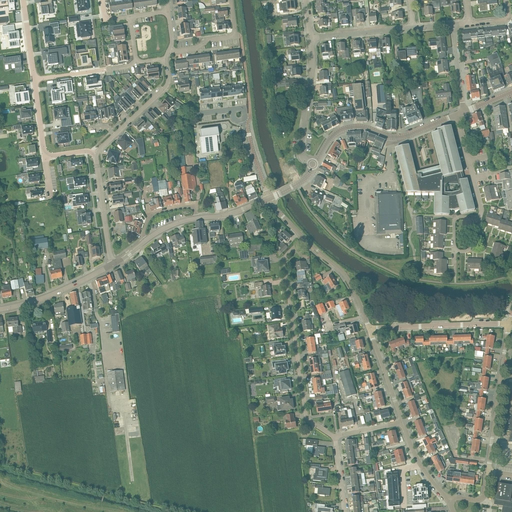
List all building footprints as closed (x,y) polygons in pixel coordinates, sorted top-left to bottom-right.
[(0,0),(0,1),(6,0),(7,0),(8,8),(14,8),(15,11),(9,12),(15,11),(14,4),(13,0),(0,0)] [(47,0),(48,2),(40,3),(41,8),(42,10),(41,10),(41,13),(41,15),(41,16),(43,16),(49,15),(48,12),(53,12),(52,5),(52,4),(52,2),(54,1),(52,2),(51,0),(47,0)] [(86,0),(76,0),(78,12),(88,11),(86,0)] [(145,7),(144,0),(138,0),(140,9),(146,9),(146,7),(145,7)] [(288,11),(290,11),(295,10),(294,2),(289,2),(288,0),(281,0),(282,6),(287,5),(288,11)] [(316,9),(325,8),(329,7),(329,4),(325,5),(324,0),(318,0),(319,2),(317,2),(317,6),(316,6),(316,9)] [(449,0),(451,0),(453,0),(454,6),(451,6),(452,14),(455,14),(456,14),(460,14),(459,5),(458,5),(457,0),(449,0)] [(484,0),(482,0),(477,1),(478,4),(479,4),(480,12),(487,11),(487,5),(497,4),(496,0),(484,0)] [(432,8),(432,9),(433,8),(440,8),(439,1),(432,2),(432,4),(428,4),(429,8),(432,8)] [(346,14),(338,15),(339,18),(341,18),(341,26),(348,25),(348,22),(352,22),(351,7),(345,8),(346,14)] [(216,21),(224,20),(223,17),(227,17),(226,9),(217,11),(218,14),(215,14),(216,21)] [(352,11),(353,12),(353,17),(356,16),(357,24),(363,23),(363,22),(364,22),(364,21),(363,21),(363,16),(360,16),(359,10),(352,11)] [(187,13),(178,14),(179,20),(183,19),(183,22),(191,21),(190,17),(187,17),(187,13)] [(292,16),(282,17),(282,24),(288,23),(289,27),(297,26),(296,19),(292,20),(292,16)] [(224,23),(224,20),(216,21),(217,24),(216,24),(217,31),(229,30),(228,22),(224,23)] [(327,27),(327,24),(330,23),(330,20),(319,21),(319,28),(327,27)] [(183,25),(180,25),(180,31),(189,29),(189,30),(193,29),(192,29),(192,24),(194,24),(194,21),(191,21),(183,22),(183,25)] [(89,22),(79,23),(81,38),(91,37),(89,22)] [(44,31),(45,44),(46,44),(53,43),(53,38),(52,38),(51,35),(54,35),(54,29),(59,28),(58,23),(49,24),(50,31),(44,31)] [(14,25),(2,27),(3,36),(3,35),(8,34),(9,42),(12,41),(13,47),(19,46),(19,47),(18,40),(19,40),(18,33),(18,32),(14,33),(13,26),(14,26),(14,25)] [(111,27),(109,27),(109,31),(111,30),(111,31),(112,32),(113,32),(113,36),(124,34),(123,29),(119,29),(118,26),(116,26),(111,27)] [(498,28),(499,36),(506,35),(505,27),(498,28)] [(189,29),(180,31),(181,36),(184,35),(185,39),(193,38),(192,33),(191,32),(189,32),(189,30),(189,29)] [(470,39),(470,31),(463,32),(462,32),(463,40),(470,39)] [(291,46),(294,45),(299,45),(298,36),(292,37),(291,33),(284,33),(284,38),(289,37),(289,42),(291,42),(291,46)] [(113,40),(111,42),(111,45),(115,45),(120,44),(120,41),(125,40),(124,34),(113,36),(114,40),(113,40)] [(438,53),(441,53),(446,52),(444,38),(439,38),(439,41),(437,41),(437,40),(429,41),(429,46),(437,45),(438,53)] [(380,53),(381,53),(386,53),(386,48),(390,48),(389,39),(382,40),(383,45),(380,46),(380,49),(380,53)] [(380,53),(380,49),(376,50),(376,49),(377,49),(376,46),(376,41),(368,42),(368,47),(369,52),(377,52),(377,57),(381,57),(381,53),(380,53)] [(364,53),(364,51),(363,46),(360,46),(360,42),(352,43),(353,51),(360,50),(360,53),(364,53)] [(349,56),(349,54),(348,49),(345,49),(344,44),(337,45),(338,53),(342,52),(342,56),(349,56)] [(329,50),(328,46),(321,46),(322,54),(322,57),(333,56),(332,49),(329,50)] [(417,56),(417,52),(417,47),(405,48),(405,52),(397,53),(397,59),(397,60),(398,60),(398,61),(406,61),(406,57),(418,56),(418,60),(422,59),(421,56),(417,56)] [(49,56),(47,56),(49,66),(49,67),(49,66),(58,64),(57,60),(62,60),(61,55),(67,55),(66,48),(48,50),(49,56)] [(77,59),(78,67),(86,66),(92,66),(91,62),(97,61),(95,49),(89,50),(89,53),(80,55),(80,54),(81,59),(77,60),(77,59)] [(235,50),(232,51),(233,59),(239,59),(242,58),(242,57),(241,52),(238,53),(238,51),(235,52),(235,50)] [(292,61),(295,61),(300,60),(299,53),(295,54),(294,50),(288,51),(289,55),(291,54),(292,61)] [(468,61),(472,60),(470,51),(464,52),(465,58),(467,57),(468,61)] [(206,54),(203,55),(204,63),(210,63),(212,62),(212,56),(209,56),(209,55),(206,56),(206,54)] [(127,56),(117,58),(118,65),(123,64),(125,64),(125,62),(127,61),(128,61),(129,60),(128,58),(127,58),(127,56)] [(16,57),(4,59),(4,66),(14,64),(15,69),(21,68),(22,72),(21,65),(20,57),(16,58),(16,57)] [(67,59),(63,60),(64,71),(72,69),(70,57),(67,57),(67,59)] [(439,74),(443,73),(448,73),(447,66),(446,61),(447,61),(446,61),(442,61),(440,61),(437,62),(439,74)] [(504,76),(501,64),(491,68),(493,72),(490,73),(490,72),(488,73),(491,80),(487,82),(487,84),(488,89),(492,88),(493,92),(505,88),(504,87),(505,87),(504,86),(506,85),(507,86),(508,87),(508,86),(504,76)] [(144,74),(158,72),(157,66),(154,66),(154,67),(146,68),(147,71),(145,71),(144,73),(144,74)] [(293,66),(286,67),(287,70),(293,70),(294,77),(300,76),(300,69),(293,70),(293,66)] [(325,84),(328,83),(327,76),(330,76),(330,72),(333,72),(333,68),(326,69),(327,72),(320,73),(321,81),(325,81),(325,84)] [(480,98),(480,97),(479,93),(479,90),(476,90),(474,76),(466,77),(468,92),(471,91),(472,100),(480,98)] [(90,78),(85,79),(85,83),(86,83),(87,86),(94,85),(94,88),(102,87),(101,81),(96,82),(96,78),(93,78),(90,78)] [(187,78),(180,79),(181,84),(177,84),(179,92),(189,91),(188,83),(187,78)] [(139,80),(134,84),(137,87),(135,89),(142,97),(146,93),(141,87),(144,85),(142,83),(139,80)] [(144,80),(142,83),(144,85),(147,89),(150,86),(146,82),(144,80)] [(290,88),(290,92),(301,90),(300,83),(295,83),(294,80),(286,81),(287,88),(290,88)] [(385,120),(382,129),(387,131),(396,131),(397,111),(391,111),(391,103),(391,93),(396,93),(395,80),(384,81),(385,93),(385,104),(387,113),(386,116),(387,116),(387,119),(389,119),(389,121),(387,121),(385,120)] [(56,91),(51,92),(52,104),(61,103),(60,95),(73,93),(71,81),(57,83),(58,92),(56,92),(56,91)] [(481,89),(479,89),(480,92),(480,97),(488,95),(487,90),(486,88),(485,81),(480,82),(480,83),(481,89)] [(237,85),(238,96),(244,95),(243,94),(246,94),(245,84),(237,85)] [(436,92),(436,94),(437,99),(447,98),(448,104),(451,103),(450,97),(451,97),(450,91),(449,91),(448,85),(443,85),(444,91),(436,92)] [(16,104),(29,103),(28,93),(25,94),(24,86),(14,87),(14,88),(17,87),(18,94),(15,95),(16,104)] [(130,88),(126,92),(131,97),(133,95),(138,100),(142,97),(135,89),(132,86),(130,88)] [(363,112),(363,122),(368,122),(368,111),(366,111),(366,110),(364,110),(364,109),(366,107),(363,86),(353,87),(350,87),(351,92),(349,92),(350,98),(354,97),(356,111),(363,111),(363,112)] [(384,87),(376,87),(378,104),(385,104),(384,87)] [(126,92),(119,97),(122,100),(130,108),(134,104),(129,99),(131,97),(126,92)] [(116,102),(114,104),(115,106),(116,109),(117,110),(120,107),(125,112),(130,108),(122,100),(119,97),(115,101),(116,102)] [(159,109),(162,112),(163,114),(166,111),(166,110),(167,109),(168,111),(174,105),(168,98),(162,104),(163,105),(162,106),(159,109)] [(102,108),(97,108),(97,111),(98,113),(101,113),(101,115),(102,120),(108,119),(108,118),(106,109),(107,109),(106,104),(103,105),(102,107),(102,108)] [(403,106),(399,106),(400,114),(403,114),(404,119),(406,118),(407,121),(403,123),(405,127),(410,125),(412,125),(417,123),(417,122),(423,120),(422,120),(419,112),(418,112),(417,111),(418,110),(419,110),(419,109),(419,108),(418,107),(417,107),(416,106),(415,105),(412,107),(411,109),(403,109),(403,106)] [(107,109),(106,109),(108,118),(114,117),(113,110),(116,109),(115,106),(109,107),(109,109),(107,109)] [(501,117),(502,130),(508,130),(505,106),(498,108),(500,117),(501,117)] [(346,108),(346,112),(348,121),(351,121),(351,120),(354,119),(353,114),(352,107),(349,107),(346,108)] [(348,121),(346,112),(343,113),(342,108),(339,109),(340,116),(341,121),(345,121),(345,122),(348,121)] [(500,117),(498,108),(493,109),(496,131),(502,130),(501,117),(500,117)] [(21,119),(25,119),(26,122),(31,121),(30,113),(30,111),(26,112),(26,109),(20,110),(21,119)] [(55,118),(55,121),(61,120),(62,128),(72,126),(71,118),(67,119),(65,109),(54,111),(54,114),(54,118),(55,118)] [(145,115),(148,119),(152,122),(155,119),(156,119),(160,115),(155,109),(152,112),(150,110),(145,115)] [(386,116),(387,113),(386,114),(384,113),(383,111),(376,109),(376,113),(377,115),(376,115),(375,119),(376,119),(375,123),(377,123),(376,126),(377,127),(382,129),(385,120),(385,118),(386,118),(386,116)] [(484,125),(480,113),(472,115),(473,120),(469,121),(471,126),(479,123),(480,127),(484,125)] [(328,125),(330,130),(339,125),(336,117),(336,118),(334,114),(329,117),(330,119),(328,120),(330,124),(328,125)] [(330,124),(328,120),(328,121),(326,122),(324,118),(319,120),(325,133),(330,130),(328,125),(330,124)] [(146,130),(152,125),(148,121),(145,124),(141,119),(133,126),(137,130),(138,131),(143,127),(146,130)] [(32,127),(21,128),(21,125),(13,127),(13,131),(18,130),(18,132),(22,132),(22,137),(28,136),(28,135),(33,134),(32,127)] [(409,146),(396,149),(407,193),(435,194),(434,215),(449,216),(449,211),(454,211),(459,210),(460,214),(475,211),(467,179),(464,180),(464,177),(463,174),(463,173),(451,127),(438,130),(438,133),(432,134),(434,144),(436,143),(437,146),(443,172),(439,173),(445,185),(458,186),(460,192),(452,194),(445,193),(445,185),(439,173),(438,171),(416,177),(409,146)] [(58,143),(58,145),(69,144),(67,134),(70,134),(70,128),(60,129),(60,135),(57,135),(57,138),(57,143),(58,143)] [(199,139),(201,154),(218,152),(217,144),(220,144),(217,128),(199,130),(201,139),(199,139)] [(489,137),(489,133),(488,129),(481,131),(483,138),(489,137)] [(361,132),(354,133),(355,144),(355,145),(357,145),(357,144),(362,144),(362,142),(361,132)] [(361,144),(360,149),(366,151),(368,143),(367,143),(367,141),(369,134),(364,132),(363,137),(362,142),(365,143),(364,145),(361,144)] [(124,151),(133,143),(125,134),(116,142),(119,145),(117,146),(121,150),(122,148),(124,151)] [(369,134),(367,141),(373,143),(372,144),(373,144),(374,144),(377,137),(369,134)] [(377,138),(375,143),(373,148),(371,153),(373,154),(374,152),(380,154),(385,141),(377,138)] [(142,139),(135,140),(139,145),(140,156),(145,155),(142,139)] [(336,142),(328,155),(336,160),(341,153),(337,151),(340,146),(340,144),(336,142)] [(19,149),(24,148),(25,155),(36,154),(35,146),(32,146),(31,143),(18,145),(19,149)] [(117,164),(120,153),(109,150),(108,154),(109,154),(107,161),(113,162),(112,163),(117,164)] [(377,162),(383,164),(385,157),(379,155),(377,162)] [(18,160),(19,163),(22,163),(23,165),(26,165),(27,170),(32,169),(32,168),(38,167),(37,160),(26,162),(26,159),(18,160)] [(70,162),(67,162),(68,167),(68,170),(75,169),(75,167),(82,166),(82,160),(75,161),(70,162)] [(322,166),(326,169),(331,171),(333,166),(324,162),(322,166)] [(179,166),(184,198),(184,203),(191,202),(189,191),(196,190),(196,185),(194,175),(193,175),(191,167),(186,168),(186,165),(179,166)] [(123,166),(120,166),(115,167),(116,169),(108,170),(109,179),(119,178),(118,171),(123,170),(123,166)] [(327,170),(325,169),(320,167),(318,172),(324,175),(325,173),(328,174),(329,172),(327,170)] [(503,199),(504,202),(504,205),(507,205),(507,211),(510,210),(510,211),(511,210),(511,170),(511,171),(509,171),(509,173),(499,174),(500,181),(498,181),(498,184),(495,184),(502,183),(503,191),(505,191),(506,198),(503,199)] [(29,184),(40,182),(39,175),(28,177),(28,174),(20,175),(21,178),(24,177),(25,180),(28,180),(29,184)] [(317,176),(315,180),(316,180),(313,185),(320,189),(323,190),(326,183),(325,183),(326,181),(324,180),(321,178),(317,176)] [(342,182),(336,177),(332,184),(338,187),(342,182)] [(85,186),(84,179),(74,181),(73,178),(66,179),(67,185),(74,184),(74,189),(80,188),(80,187),(85,186)] [(165,180),(158,181),(159,183),(158,183),(160,196),(167,195),(165,180)] [(111,192),(116,192),(121,191),(120,185),(124,185),(123,183),(120,183),(115,183),(115,184),(110,185),(111,192)] [(242,193),(235,196),(232,198),(237,207),(247,202),(242,189),(244,188),(242,183),(234,185),(236,191),(240,190),(242,193)] [(485,195),(494,193),(493,189),(496,188),(495,185),(483,188),(485,195)] [(31,198),(42,197),(41,190),(34,191),(34,188),(26,189),(27,195),(30,194),(31,198)] [(218,198),(221,211),(227,209),(225,202),(224,197),(222,197),(221,193),(221,192),(220,188),(215,189),(216,192),(218,198)] [(247,196),(248,199),(249,201),(257,198),(255,193),(253,188),(245,191),(247,196)] [(324,195),(314,191),(312,199),(313,200),(312,203),(318,205),(319,202),(321,202),(323,197),(326,198),(325,200),(332,203),(334,198),(327,196),(326,196),(324,195)] [(377,235),(403,234),(402,194),(397,194),(397,192),(388,193),(388,194),(375,195),(377,235)] [(496,197),(494,193),(485,195),(487,202),(499,199),(498,197),(496,197)] [(72,202),(76,201),(76,205),(77,205),(77,206),(82,206),(81,204),(88,203),(87,197),(76,198),(75,195),(68,196),(69,199),(72,199),(72,202)] [(113,206),(118,205),(123,204),(122,196),(112,198),(113,206)] [(167,197),(163,198),(164,202),(165,207),(173,205),(172,199),(171,196),(167,197)] [(155,203),(156,209),(162,208),(159,199),(155,200),(155,199),(151,200),(152,202),(153,204),(155,203)] [(124,208),(122,208),(117,209),(117,212),(114,213),(115,223),(123,222),(121,213),(125,213),(124,208)] [(85,210),(77,211),(78,218),(81,217),(82,226),(83,226),(83,227),(86,226),(86,225),(90,225),(90,221),(90,218),(89,214),(86,215),(85,210)] [(260,229),(253,211),(244,215),(248,223),(245,224),(247,229),(249,234),(260,229)] [(492,225),(496,213),(493,213),(493,215),(488,214),(485,223),(492,225)] [(496,213),(492,225),(499,227),(502,216),(500,215),(499,217),(495,216),(496,213)] [(499,227),(498,229),(505,231),(508,222),(508,220),(506,219),(506,221),(501,220),(503,216),(502,216),(499,227)] [(26,220),(27,229),(38,228),(36,218),(26,220)] [(192,231),(192,236),(193,245),(206,244),(205,230),(202,230),(202,222),(195,223),(196,230),(192,231)] [(209,233),(210,238),(214,237),(214,232),(219,232),(219,228),(218,223),(208,224),(209,229),(209,233)] [(286,232),(283,235),(281,232),(277,236),(277,238),(282,243),(284,240),(287,243),(291,238),(286,232)] [(243,242),(242,238),(241,233),(227,236),(227,241),(228,245),(243,242)] [(185,243),(184,242),(183,237),(179,238),(178,235),(171,238),(174,247),(185,243)] [(47,239),(43,239),(43,236),(30,238),(32,251),(48,249),(47,239)] [(247,252),(262,250),(261,240),(246,242),(247,252)] [(165,250),(165,249),(163,245),(160,246),(158,242),(154,244),(154,245),(151,247),(153,251),(150,252),(153,256),(162,252),(163,253),(166,252),(165,250)] [(502,253),(503,248),(506,249),(507,247),(495,243),(492,250),(502,253)] [(92,258),(96,258),(100,257),(98,248),(94,249),(94,246),(90,246),(91,249),(92,258)] [(53,261),(54,268),(57,279),(62,278),(60,270),(62,270),(60,260),(66,258),(65,250),(53,253),(54,261),(53,261)] [(502,253),(492,250),(490,257),(500,259),(501,255),(504,256),(505,253),(502,253)] [(88,252),(83,253),(83,251),(77,252),(78,259),(74,259),(75,265),(76,268),(82,267),(81,258),(84,258),(84,257),(88,257),(88,252)] [(145,273),(149,269),(147,266),(144,261),(141,257),(134,262),(137,266),(140,271),(143,270),(145,273)] [(259,262),(259,258),(252,259),(253,266),(257,265),(258,273),(264,272),(265,273),(269,272),(268,268),(267,268),(267,264),(265,265),(265,262),(259,262)] [(300,284),(304,284),(303,280),(302,275),(305,275),(304,270),(308,270),(308,267),(304,267),(303,263),(297,263),(297,264),(294,264),(295,268),(297,267),(298,271),(297,271),(298,280),(298,279),(299,281),(297,281),(297,285),(300,284)] [(35,284),(44,284),(44,276),(41,276),(41,269),(34,269),(35,284)] [(119,286),(121,285),(124,284),(123,280),(121,276),(120,271),(114,274),(118,284),(115,285),(116,291),(120,289),(119,286)] [(125,274),(127,278),(127,280),(128,283),(132,281),(132,282),(136,282),(135,278),(134,276),(133,271),(125,274)] [(116,291),(115,285),(114,283),(113,280),(112,275),(107,277),(108,281),(110,288),(112,288),(113,289),(113,292),(116,291)] [(332,290),(333,289),(338,286),(331,276),(322,281),(325,286),(328,284),(332,290)] [(106,277),(95,281),(100,294),(110,291),(108,283),(107,282),(106,277)] [(34,296),(32,288),(31,285),(28,285),(28,282),(24,284),(22,279),(18,280),(20,288),(24,287),(27,298),(34,296)] [(17,281),(10,282),(12,290),(19,289),(17,281)] [(262,282),(257,283),(254,283),(255,288),(260,287),(262,298),(271,296),(270,292),(270,291),(269,289),(270,289),(270,286),(263,286),(262,282)] [(309,283),(304,284),(300,284),(300,287),(301,287),(301,292),(298,292),(299,300),(304,299),(304,302),(309,301),(308,294),(305,294),(305,290),(307,290),(307,291),(307,287),(309,286),(309,283)] [(3,286),(4,288),(4,291),(1,291),(2,298),(11,297),(9,284),(3,286)] [(68,322),(69,326),(81,325),(79,306),(77,298),(76,293),(69,294),(72,307),(66,309),(68,322)] [(326,305),(326,306),(328,310),(335,307),(333,302),(326,305)] [(346,302),(336,306),(340,316),(347,313),(346,310),(349,309),(346,302)] [(64,316),(63,309),(62,304),(59,304),(59,305),(54,306),(54,311),(55,313),(55,316),(60,316),(60,317),(64,316)] [(316,307),(318,311),(320,315),(326,313),(323,305),(316,307)] [(272,321),(276,321),(281,320),(280,316),(280,313),(279,309),(270,310),(271,312),(269,313),(270,319),(272,319),(272,321)] [(306,322),(303,323),(304,332),(310,331),(313,330),(312,326),(310,326),(309,322),(308,319),(311,318),(311,315),(305,316),(306,322)] [(7,320),(8,325),(8,328),(13,327),(13,334),(22,333),(21,328),(18,328),(17,324),(17,319),(7,320)] [(118,322),(116,322),(111,323),(112,333),(119,332),(118,322)] [(33,332),(33,334),(37,334),(36,332),(47,331),(46,323),(32,324),(33,332)] [(280,338),(283,337),(282,329),(279,329),(279,324),(268,326),(269,331),(270,331),(272,339),(280,338)] [(351,335),(353,334),(358,333),(356,326),(349,327),(349,328),(345,328),(346,332),(350,331),(351,335)] [(308,347),(318,345),(317,338),(321,338),(320,334),(319,334),(315,335),(315,338),(307,339),(308,347)] [(396,341),(399,347),(406,345),(409,344),(409,341),(404,341),(403,338),(396,341)] [(361,350),(361,349),(364,348),(362,341),(356,342),(355,339),(349,340),(351,347),(353,346),(355,352),(361,350)] [(279,345),(278,341),(269,343),(270,347),(272,346),(273,351),(274,351),(275,356),(286,355),(286,352),(285,350),(285,347),(282,347),(281,345),(279,345)] [(399,347),(396,341),(389,343),(391,350),(393,353),(396,352),(395,349),(399,347)] [(494,343),(487,342),(485,352),(489,353),(489,349),(493,349),(494,343)] [(319,351),(318,345),(308,347),(309,353),(316,353),(316,356),(322,355),(322,354),(328,354),(327,350),(322,351),(319,351)] [(363,364),(369,362),(367,356),(365,356),(365,353),(359,354),(359,356),(357,357),(358,362),(354,363),(355,366),(359,365),(363,364)] [(311,367),(318,366),(321,366),(320,358),(310,359),(311,367)] [(287,365),(287,364),(281,364),(281,361),(272,362),(273,369),(276,369),(276,372),(277,372),(277,375),(280,375),(287,374),(286,371),(288,371),(288,369),(289,368),(289,366),(287,365)] [(371,369),(369,362),(363,364),(364,371),(371,369)] [(397,373),(406,370),(403,362),(394,366),(397,373)] [(491,364),(484,363),(482,373),(486,374),(486,370),(490,370),(491,364)] [(37,370),(33,370),(34,382),(44,382),(44,377),(37,377),(37,370)] [(406,370),(397,373),(399,380),(404,378),(405,378),(403,371),(406,370)] [(110,393),(125,391),(122,371),(107,373),(110,393)] [(348,371),(339,373),(347,398),(356,395),(348,371)] [(331,374),(325,375),(320,376),(321,379),(313,380),(314,387),(320,386),(324,386),(323,380),(332,379),(331,374)] [(369,383),(376,381),(374,374),(368,376),(369,383)] [(290,381),(287,381),(286,378),(274,380),(275,384),(278,384),(279,391),(280,391),(281,393),(288,392),(288,390),(291,390),(290,381)] [(378,387),(376,381),(369,383),(371,389),(378,387)] [(403,392),(410,390),(407,382),(401,385),(403,392)] [(480,390),(479,394),(483,395),(483,390),(487,391),(488,385),(481,384),(480,390)] [(412,389),(410,390),(403,392),(406,399),(412,397),(411,394),(413,393),(412,389)] [(376,402),(383,400),(381,392),(374,394),(376,402)] [(483,395),(479,394),(479,396),(476,395),(475,404),(478,404),(485,405),(486,399),(482,399),(483,395)] [(281,406),(277,406),(278,411),(282,411),(294,409),(293,408),(295,408),(294,405),(293,405),(292,400),(289,401),(289,398),(280,399),(281,406)] [(385,406),(383,400),(376,402),(378,408),(385,406)] [(323,402),(323,401),(318,402),(318,406),(316,406),(317,413),(325,412),(323,402)] [(323,402),(325,412),(332,411),(330,401),(323,402)] [(410,411),(416,409),(414,401),(408,403),(410,411)] [(478,404),(476,415),(480,415),(480,411),(484,412),(485,405),(478,404)] [(416,409),(410,411),(413,418),(419,416),(416,409)] [(347,410),(345,411),(345,415),(346,416),(348,427),(354,425),(353,419),(350,419),(349,414),(348,415),(347,410)] [(381,415),(382,419),(390,417),(388,410),(380,412),(380,410),(373,411),(374,414),(375,414),(376,416),(381,415)] [(294,420),(293,415),(287,416),(287,421),(286,421),(287,429),(288,428),(288,429),(291,429),(291,428),(296,427),(295,420),(294,420)] [(348,427),(346,416),(340,418),(342,428),(348,427)] [(417,430),(423,427),(420,420),(414,422),(417,430)] [(482,426),(475,425),(474,435),(477,436),(478,432),(481,433),(482,426)] [(423,427),(417,430),(420,437),(426,435),(423,427)] [(389,439),(397,437),(395,431),(387,433),(384,434),(384,437),(388,436),(389,439)] [(432,445),(440,442),(438,438),(436,434),(433,436),(435,439),(430,442),(428,438),(423,441),(426,448),(432,445)] [(397,437),(389,439),(390,443),(386,444),(387,447),(390,446),(398,444),(397,437)] [(435,452),(432,445),(426,448),(429,455),(435,452)] [(479,447),(472,446),(471,456),(474,456),(475,453),(478,453),(479,447)] [(313,447),(312,454),(314,454),(314,456),(319,457),(319,455),(323,455),(323,451),(325,451),(325,448),(313,447)] [(396,459),(404,457),(402,450),(394,452),(394,453),(390,453),(391,456),(395,455),(396,459)] [(435,466),(441,463),(437,456),(431,459),(435,466)] [(404,457),(396,459),(397,462),(393,463),(393,465),(397,465),(405,463),(404,457)] [(443,462),(441,463),(435,466),(438,473),(444,470),(443,467),(445,466),(443,462)] [(310,467),(310,468),(316,469),(315,470),(315,475),(314,475),(313,480),(321,481),(322,481),(322,480),(326,480),(327,476),(326,476),(326,472),(327,473),(328,469),(320,468),(320,466),(320,465),(314,465),(313,465),(312,465),(311,465),(310,465),(310,467)] [(384,475),(387,474),(387,480),(385,480),(398,479),(397,473),(391,474),(390,470),(384,471),(384,475)] [(468,478),(467,484),(474,485),(475,480),(475,479),(475,476),(475,473),(468,472),(468,478)] [(454,473),(454,476),(453,482),(460,483),(461,477),(461,474),(454,473)] [(317,495),(326,496),(329,496),(328,496),(329,492),(330,493),(330,489),(322,488),(322,485),(323,486),(323,485),(317,484),(316,488),(318,488),(317,495)] [(511,511),(511,485),(498,484),(496,500),(503,501),(501,511),(511,511)] [(413,497),(414,501),(419,501),(419,502),(423,502),(423,501),(428,500),(428,496),(428,492),(427,492),(427,488),(423,488),(422,486),(417,486),(417,488),(413,489),(413,493),(413,497)] [(399,501),(386,502),(387,507),(387,510),(393,510),(393,507),(399,506),(399,501)]
